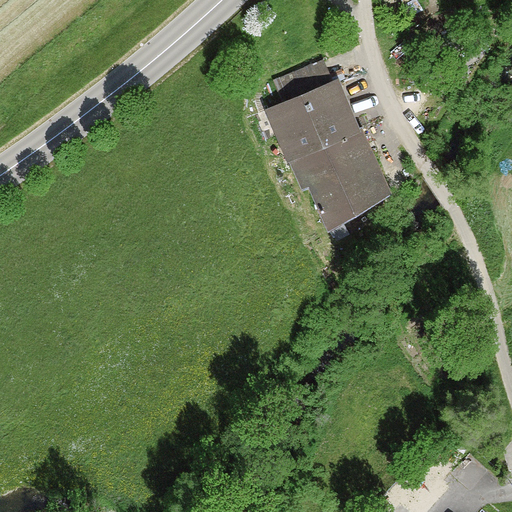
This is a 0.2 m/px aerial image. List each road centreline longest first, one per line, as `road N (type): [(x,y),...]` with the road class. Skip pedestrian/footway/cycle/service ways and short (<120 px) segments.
road 1 (unclassified): [(365,0),(371,66),(395,121),(454,204),(498,306),(511,398)]
road 2 (tertiary): [(0,173),(222,0)]
